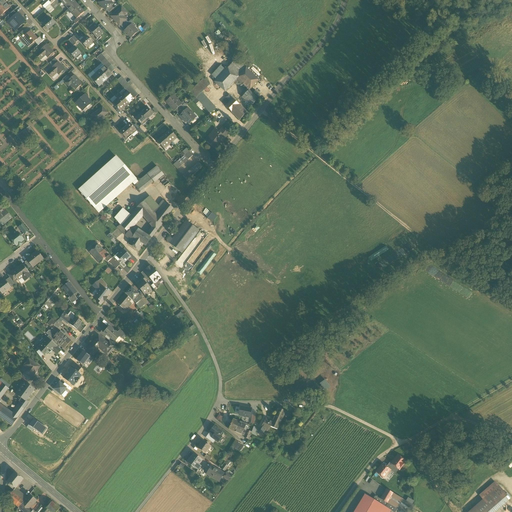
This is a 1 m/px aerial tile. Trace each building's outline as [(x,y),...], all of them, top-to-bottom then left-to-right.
[(0,13),(2,12),(3,13),(9,8),(2,0),(1,0),(0,1),(0,13)] [(68,9),(75,3),(72,0),(61,0),(61,1),(62,0),(66,5),(65,6),(68,9)] [(111,2),(109,0),(101,0),(99,3),(106,11),(106,10),(111,6),(113,4),(111,2)] [(84,13),(75,3),(68,9),(68,10),(69,9),(72,12),(71,13),(76,19),(77,19),(78,18),(84,13)] [(111,17),(119,26),(120,25),(126,20),(121,14),(125,11),(121,7),(111,17)] [(8,16),(11,19),(16,14),(14,11),(8,16)] [(8,22),(15,30),(26,21),(18,13),(16,14),(11,19),(8,22)] [(45,26),(48,30),(55,24),(49,18),(43,23),(45,26)] [(88,29),(97,39),(103,33),(95,24),(88,29)] [(125,31),(131,38),(138,32),(132,25),(131,26),(125,31)] [(17,36),(20,40),(23,37),(26,35),(23,31),(17,36)] [(23,37),(30,45),(34,42),(37,39),(30,31),(26,35),(23,37)] [(88,47),(89,46),(92,43),(87,36),(81,42),(86,48),(88,47)] [(30,45),(23,37),(20,40),(28,48),(30,45)] [(34,42),(38,45),(43,41),(40,37),(37,39),(34,42)] [(36,55),(40,60),(45,55),(48,58),(54,53),(46,45),(41,50),(36,55)] [(69,52),(75,58),(80,53),(75,47),(69,52)] [(238,56),(241,59),(248,50),(245,47),(238,56)] [(236,59),(228,68),(238,78),(250,89),(258,80),(246,68),(236,59)] [(52,67),(53,68),(57,73),(59,75),(65,70),(58,62),(52,67)] [(211,76),(216,80),(226,70),(220,66),(211,76)] [(100,71),(107,79),(112,75),(111,74),(109,71),(107,69),(105,67),(100,71)] [(52,78),(57,73),(53,68),(47,73),(52,78)] [(225,92),(238,78),(228,68),(226,70),(216,80),(215,82),(225,92)] [(100,71),(96,75),(103,83),(107,79),(100,71)] [(99,87),(103,83),(96,75),(91,79),(99,87)] [(71,84),(76,89),(82,84),(74,76),(66,83),(69,86),(71,84)] [(196,98),(210,113),(215,108),(201,93),(209,85),(203,79),(190,92),(196,98)] [(242,97),(252,106),(258,99),(249,90),(242,97)] [(127,91),(122,96),(129,104),(134,99),(133,99),(131,97),(129,94),(127,92),(127,91)] [(76,103),(83,111),(92,103),(85,95),(76,103)] [(166,102),(174,111),(175,110),(181,105),(182,105),(181,104),(180,105),(178,102),(179,101),(173,95),(166,102)] [(122,96),(117,99),(124,107),(129,104),(122,96)] [(120,111),(124,107),(117,99),(113,103),(120,111)] [(239,105),(233,99),(230,101),(225,106),(232,113),(239,105)] [(247,112),(239,105),(232,113),(240,120),(247,112)] [(92,116),(98,123),(101,120),(101,119),(108,113),(102,107),(92,116)] [(147,108),(142,112),(148,119),(153,114),(147,108)] [(191,122),(195,119),(192,115),(193,114),(188,108),(183,112),(182,113),(182,114),(180,115),(181,116),(183,119),(182,119),(185,123),(186,122),(188,124),(191,122)] [(141,125),(148,119),(142,112),(135,118),(141,125)] [(130,123),(125,128),(131,134),(136,130),(130,123)] [(14,139),(21,147),(25,143),(26,145),(28,145),(30,143),(30,141),(29,140),(35,135),(29,127),(14,139)] [(126,139),(131,134),(125,128),(120,132),(126,139)] [(205,141),(214,148),(221,141),(222,142),(227,136),(222,132),(221,134),(215,129),(212,133),(213,134),(207,142),(206,141),(205,141)] [(170,130),(164,136),(170,143),(176,137),(173,134),(174,134),(170,130)] [(163,149),(170,143),(164,136),(157,142),(160,146),(161,146),(163,149)] [(189,151),(184,155),(188,160),(193,156),(189,151)] [(78,190),(95,208),(132,175),(116,157),(78,190)] [(157,167),(147,174),(140,180),(134,184),(140,192),(153,182),(154,183),(164,175),(157,167)] [(136,180),(132,175),(95,208),(99,213),(136,180)] [(144,201),(153,212),(159,206),(150,196),(144,201)] [(136,208),(137,209),(143,216),(153,227),(149,232),(146,235),(151,238),(153,235),(164,221),(164,220),(173,209),(168,204),(159,215),(157,214),(156,215),(153,212),(144,201),(136,208)] [(163,201),(159,206),(153,212),(156,215),(157,214),(159,215),(168,204),(163,201)] [(0,228),(12,218),(0,202),(0,228)] [(122,227),(128,233),(130,230),(138,221),(131,216),(123,209),(114,218),(122,227)] [(140,219),(143,216),(137,209),(133,213),(140,219)] [(138,221),(140,219),(133,213),(131,216),(138,221)] [(213,222),(217,217),(212,213),(208,218),(213,222)] [(167,242),(182,253),(199,231),(186,221),(172,239),(170,237),(167,242)] [(19,227),(24,234),(28,231),(22,224),(19,227)] [(120,228),(130,238),(131,236),(128,233),(122,227),(120,228)] [(135,235),(133,238),(143,244),(146,246),(151,238),(146,235),(138,230),(135,235)] [(23,240),(18,233),(15,236),(15,235),(10,238),(13,242),(12,243),(13,245),(15,244),(16,245),(18,244),(19,246),(22,244),(20,242),(23,240)] [(139,251),(143,244),(133,238),(130,242),(129,242),(128,243),(129,244),(139,251)] [(100,264),(104,260),(99,254),(103,250),(98,245),(89,252),(100,264)] [(108,256),(103,250),(99,254),(104,260),(105,259),(108,262),(110,261),(112,259),(112,258),(109,255),(108,256)] [(120,259),(124,263),(130,257),(123,250),(119,254),(116,256),(120,259)] [(27,260),(31,265),(36,262),(37,263),(42,259),(36,252),(32,256),(30,257),(27,259),(27,260)] [(110,261),(116,268),(120,265),(113,257),(112,258),(112,259),(110,261)] [(124,263),(120,259),(118,261),(117,261),(124,268),(126,266),(124,263)] [(19,281),(24,276),(29,273),(22,265),(13,272),(12,273),(17,279),(19,281)] [(154,283),(155,284),(158,281),(158,280),(161,278),(152,267),(150,266),(145,270),(147,272),(145,273),(149,278),(153,283),(154,283)] [(143,276),(146,280),(149,278),(145,273),(147,272),(145,270),(141,273),(143,276)] [(8,275),(10,278),(14,283),(17,279),(12,273),(13,272),(12,272),(8,275)] [(101,279),(97,282),(102,287),(104,289),(107,285),(101,279)] [(136,284),(145,295),(147,293),(149,294),(151,292),(151,290),(144,282),(142,279),(136,284)] [(0,284),(0,290),(2,294),(10,288),(5,281),(0,284)] [(98,292),(102,287),(97,282),(93,286),(96,289),(98,292)] [(71,296),(74,294),(76,293),(73,290),(74,289),(71,286),(68,283),(63,288),(66,292),(67,292),(71,296)] [(98,300),(102,303),(104,301),(107,298),(107,297),(110,293),(104,289),(102,287),(98,292),(95,297),(98,300)] [(125,293),(133,300),(138,295),(139,294),(131,287),(125,293)] [(68,299),(72,303),(77,299),(74,294),(71,296),(68,299)] [(117,303),(125,311),(128,308),(126,306),(127,304),(129,306),(132,304),(130,302),(131,300),(125,294),(117,303)] [(139,296),(138,295),(133,300),(136,304),(141,299),(139,296)] [(45,304),(49,309),(55,302),(52,300),(53,299),(50,297),(45,304)] [(136,304),(140,309),(145,304),(141,299),(136,304)] [(71,312),(76,316),(78,314),(71,308),(69,311),(71,312)] [(138,321),(145,317),(141,310),(134,314),(138,321)] [(75,317),(76,316),(71,312),(67,316),(66,317),(72,321),(75,317)] [(60,317),(77,330),(82,323),(75,317),(72,321),(66,317),(67,316),(64,313),(60,317)] [(110,338),(115,342),(119,336),(120,336),(117,333),(109,326),(104,332),(107,334),(108,334),(111,337),(110,338)] [(49,335),(53,339),(57,334),(56,333),(56,332),(52,328),(50,331),(49,330),(46,333),(49,335)] [(53,339),(58,343),(65,336),(60,331),(57,334),(53,339)] [(71,341),(65,336),(58,343),(64,349),(71,341)] [(102,351),(107,355),(113,348),(108,344),(98,336),(89,347),(95,352),(100,347),(103,350),(102,351)] [(44,355),(47,353),(48,354),(50,354),(52,351),(56,346),(51,342),(47,338),(38,347),(43,354),(44,355)] [(52,351),(57,355),(61,350),(56,346),(52,351)] [(35,350),(41,358),(43,354),(38,347),(35,350)] [(84,348),(77,356),(78,357),(83,351),(87,354),(88,351),(84,348)] [(78,357),(76,360),(84,366),(90,357),(89,356),(87,354),(83,351),(78,357)] [(31,377),(31,378),(39,367),(29,359),(26,364),(29,366),(27,368),(24,373),(31,377)] [(74,362),(70,368),(71,368),(78,373),(81,368),(74,362)] [(66,375),(63,378),(73,385),(76,382),(76,383),(79,379),(78,379),(81,375),(78,373),(71,368),(69,371),(68,371),(65,374),(66,375)] [(24,373),(22,376),(26,379),(28,381),(31,377),(24,373)] [(325,380),(319,384),(325,391),(330,387),(325,380)] [(61,395),(66,388),(63,385),(59,382),(54,389),(61,395)] [(23,400),(26,402),(35,390),(25,383),(16,395),(23,400)] [(305,393),(307,396),(316,389),(314,386),(305,393)] [(12,415),(3,408),(0,411),(0,416),(12,426),(26,407),(21,403),(12,415)] [(244,408),(240,407),(239,415),(250,417),(251,409),(248,409),(248,408),(244,407),(244,408)] [(273,419),(272,422),(273,422),(279,425),(285,412),(278,408),(273,419)] [(265,436),(268,432),(271,427),(273,422),(272,422),(266,418),(261,428),(262,429),(260,433),(265,436)] [(44,427),(34,419),(29,425),(29,426),(34,429),(40,433),(44,427)] [(229,429),(235,432),(239,421),(233,419),(229,429)] [(235,432),(242,435),(245,427),(246,424),(239,421),(235,432)] [(222,432),(214,426),(210,432),(214,435),(212,438),(215,441),(218,442),(222,437),(219,435),(222,432)] [(251,434),(256,436),(259,432),(259,431),(256,430),(257,428),(254,427),(251,432),(251,434)] [(214,435),(210,432),(205,438),(213,444),(215,441),(212,438),(214,435)] [(206,454),(208,456),(213,448),(210,446),(203,441),(201,445),(200,445),(197,448),(205,454),(206,455),(206,454)] [(237,449),(240,451),(243,446),(241,445),(235,441),(232,446),(237,449)] [(201,466),(199,465),(202,460),(194,454),(190,459),(189,458),(187,462),(197,470),(198,471),(198,470),(198,471),(200,468),(201,466)] [(398,469),(399,470),(403,464),(404,464),(405,463),(405,461),(404,460),(403,460),(398,456),(391,463),(391,464),(398,469)] [(390,471),(394,474),(398,469),(391,464),(391,463),(390,462),(386,467),(390,470),(390,471)] [(381,477),(382,478),(385,478),(386,477),(386,476),(390,471),(390,470),(386,467),(382,464),(376,472),(381,476),(381,477)] [(207,474),(219,481),(224,474),(217,470),(217,471),(211,467),(207,474)] [(8,486),(14,490),(15,489),(16,488),(23,479),(15,472),(7,482),(10,484),(8,486)] [(223,477),(229,481),(232,477),(231,476),(226,473),(223,477)] [(479,495),(484,499),(493,491),(498,487),(493,483),(479,495)] [(498,487),(493,491),(504,504),(509,500),(498,487)] [(21,499),(24,502),(27,497),(16,488),(15,489),(14,490),(12,492),(21,499)] [(377,497),(387,503),(393,493),(386,489),(382,496),(379,494),(377,497)] [(494,511),(504,504),(493,491),(484,499),(469,511),(494,511)] [(7,498),(16,505),(21,499),(12,492),(7,498)] [(403,499),(393,493),(387,503),(397,509),(401,503),(403,499)] [(33,511),(30,509),(36,501),(29,495),(27,497),(24,502),(19,508),(23,511),(33,511)] [(389,511),(390,511),(391,510),(373,500),(365,495),(354,511),(389,511)] [(395,511),(397,509),(387,503),(377,497),(375,496),(373,500),(391,510),(390,511),(392,511),(395,511)] [(21,499),(16,505),(19,508),(24,502),(21,499)] [(406,501),(403,499),(401,503),(412,510),(414,506),(412,505),(406,501)] [(49,511),(56,511),(58,510),(60,508),(52,502),(46,509),(49,511)]
